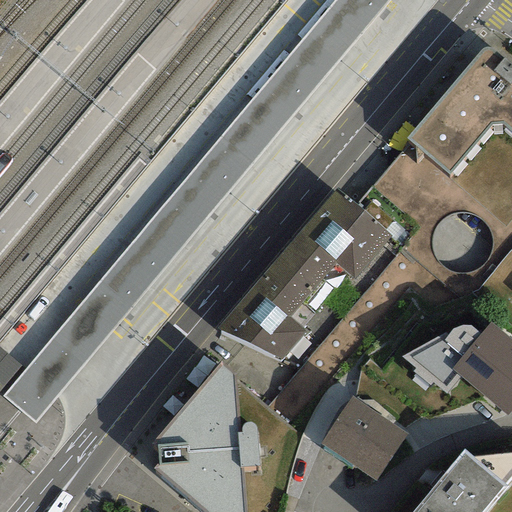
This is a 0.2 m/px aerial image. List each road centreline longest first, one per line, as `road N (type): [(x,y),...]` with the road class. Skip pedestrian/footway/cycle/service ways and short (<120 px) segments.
road 1 (unclassified): [(453,15),(389,15),(89,371),(94,449)]
road 2 (primary): [(453,15),(94,449)]
